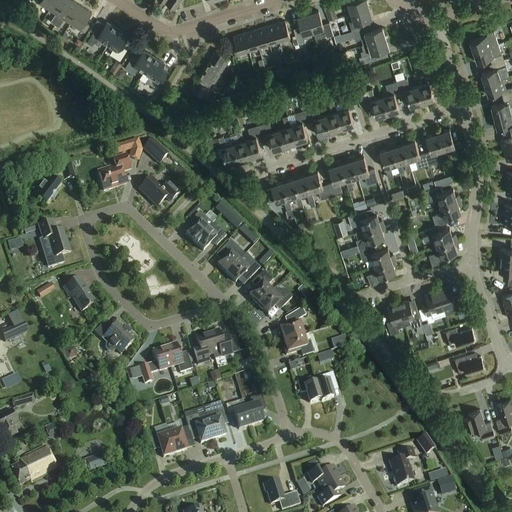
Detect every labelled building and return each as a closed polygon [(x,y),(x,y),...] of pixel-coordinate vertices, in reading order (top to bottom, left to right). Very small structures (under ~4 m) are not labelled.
[(36,0),(36,1),(50,10),(56,0),(36,0)] [(51,22),(55,25),(71,0),(56,0),(50,10),(56,14),(51,22)] [(65,20),(71,24),(82,6),(71,0),(55,25),(60,28),(65,20)] [(167,0),(166,3),(175,9),(181,0),(167,0)] [(350,7),(351,13),(369,8),(366,0),(357,0),(344,4),(345,9),(350,7)] [(82,6),(71,24),(85,33),(90,25),(86,23),(92,13),(82,6)] [(334,8),(326,11),(329,21),(337,18),(334,8)] [(372,19),(369,8),(351,13),(353,19),(349,21),(352,31),(360,29),(358,23),(372,19)] [(308,14),(313,31),(319,30),(321,34),(325,33),(327,37),(333,35),(329,23),(323,25),(319,11),(308,14)] [(313,31),(308,14),(298,17),(303,36),(296,38),(297,38),(299,44),(305,42),(305,39),(309,38),(307,33),(313,31)] [(275,24),(280,41),(290,38),(285,21),(275,24)] [(102,41),(108,44),(118,29),(107,22),(100,33),(95,30),(87,43),(92,46),(94,43),(99,46),(102,41)] [(275,24),(264,28),(269,44),(280,41),(275,24)] [(367,38),(368,44),(386,38),(382,28),(367,33),(365,27),(360,29),(352,31),(355,41),(367,38)] [(264,28),(254,31),(259,47),(269,44),(264,28)] [(118,29),(108,44),(114,48),(110,54),(120,61),(127,50),(121,47),(128,36),(118,29)] [(254,31),(243,34),(248,51),(259,47),(254,31)] [(487,36),(470,42),(474,52),(498,44),(494,31),(486,34),(487,36)] [(248,51),(243,34),(233,37),(238,54),(248,51)] [(386,38),(368,44),(370,48),(365,49),(367,55),(359,58),(362,65),(377,60),(375,53),(389,49),(386,38)] [(504,60),(502,54),(498,44),(474,52),(477,63),(490,59),(492,64),(504,60)] [(138,68),(144,72),(154,57),(143,50),(137,61),(132,58),(125,68),(135,75),(138,68)] [(213,57),(226,65),(230,58),(217,50),(213,57)] [(154,57),(144,72),(150,76),(146,82),(157,89),(164,78),(168,71),(162,68),(164,64),(154,57)] [(222,71),(226,65),(213,57),(209,63),(222,71)] [(506,66),(504,60),(492,64),(494,70),(481,74),(485,85),(503,79),(499,68),(506,66)] [(116,61),(109,72),(115,76),(122,64),(116,61)] [(218,78),(222,71),(209,63),(204,70),(218,78)] [(204,70),(200,76),(214,84),(218,78),(204,70)] [(423,84),(417,86),(423,107),(428,105),(427,102),(434,99),(429,85),(435,83),(431,71),(420,74),(423,84)] [(200,76),(196,83),(209,91),(214,84),(200,76)] [(407,78),(396,82),(400,94),(406,92),(410,107),(417,105),(418,108),(423,107),(417,86),(410,88),(407,78)] [(501,91),(503,97),(511,94),(511,87),(506,89),(503,79),(485,85),(488,96),(501,91)] [(339,82),(329,85),(331,91),(341,88),(339,82)] [(389,95),(382,97),(389,118),(393,116),(392,113),(399,110),(395,95),(400,94),(396,82),(386,85),(389,95)] [(209,91),(196,83),(192,89),(205,97),(209,91)] [(389,118),(382,97),(375,99),(372,89),(361,93),(365,105),(371,103),(375,118),(383,116),(384,119),(389,118)] [(220,98),(222,102),(239,97),(246,95),(245,91),(220,98)] [(491,107),(494,118),(511,113),(511,111),(511,107),(511,94),(503,97),(504,103),(491,107)] [(343,109),(337,111),(336,111),(342,128),(343,132),(348,131),(347,127),(354,125),(349,110),(355,108),(351,96),(340,99),(343,109)] [(332,113),(325,115),(332,136),(337,134),(335,131),(342,128),(336,111),(337,111),(334,101),(329,103),(332,113)] [(315,107),(305,111),(309,123),(314,121),(319,136),(326,134),(327,137),(332,136),(325,115),(319,117),(315,107)] [(297,124),(291,126),(290,126),(296,143),(297,147),(302,145),(301,141),(308,139),(303,124),(309,123),(305,111),(294,114),(297,124)] [(507,132),(511,130),(511,113),(494,118),(497,129),(505,126),(507,132)] [(286,127),(279,129),(286,150),(291,149),(289,145),(296,143),(290,126),(291,126),(288,116),(283,118),(286,127)] [(269,122),(259,125),(262,137),(268,135),(273,150),(280,148),(281,152),(286,150),(279,129),(272,131),(269,122)] [(251,138),(245,140),(244,140),(250,158),(251,161),(256,160),(255,156),(262,154),(257,139),(262,137),(259,125),(248,129),(251,138)] [(441,128),(437,129),(443,150),(450,148),(453,158),(464,154),(460,142),(454,144),(450,129),(443,131),(441,128)] [(431,152),(425,153),(429,165),(440,162),(436,152),(443,150),(437,129),(432,131),(433,134),(426,137),(431,152)] [(240,142),(233,144),(239,165),(244,163),(243,160),(250,158),(244,140),(245,140),(241,131),(237,132),(240,142)] [(239,165),(233,144),(226,146),(223,136),(218,138),(221,148),(226,165),(233,163),(235,166),(239,165)] [(503,151),(504,151),(504,150),(511,148),(511,137),(500,140),(503,151)] [(115,147),(117,155),(123,153),(134,149),(142,146),(140,139),(140,138),(135,140),(131,141),(121,145),(115,147)] [(402,140),(403,144),(408,161),(409,161),(415,159),(418,169),(429,165),(425,153),(420,155),(415,140),(408,142),(407,139),(402,140)] [(159,164),(167,156),(151,141),(143,150),(159,164)] [(395,142),(390,144),(397,165),(404,163),(407,172),(412,171),(409,161),(408,161),(403,144),(396,146),(395,142)] [(397,165),(390,144),(386,145),(387,149),(380,151),(385,168),(388,178),(393,176),(390,167),(397,165)] [(356,155),(351,156),(358,177),(364,175),(367,185),(378,181),(374,169),(369,171),(364,156),(357,158),(356,155)] [(130,170),(126,156),(112,160),(114,167),(97,173),(103,192),(125,185),(122,173),(130,170)] [(347,162),(341,164),(349,191),(354,189),(351,179),(358,177),(351,156),(346,158),(347,162)] [(333,182),(328,184),(332,196),(342,193),(339,183),(346,181),(340,160),(334,162),(336,165),(329,167),(333,182)] [(74,178),(69,161),(58,165),(60,172),(54,173),(50,179),(47,177),(32,196),(45,206),(60,187),(55,183),(58,179),(62,178),(63,182),(74,178)] [(182,167),(179,172),(187,177),(190,172),(182,167)] [(310,169),(305,171),(306,175),(312,192),(318,190),(321,199),(332,196),(328,184),(322,186),(318,171),(311,173),(310,169)] [(298,173),(293,175),(300,195),(307,193),(310,203),(315,201),(312,192),(306,175),(299,177),(298,173)] [(283,182),(289,199),(295,197),(298,207),(303,205),(294,178),(288,180),(287,177),(282,178),(283,182)] [(435,181),(437,188),(444,185),(442,178),(435,181)] [(162,190),(150,179),(139,190),(156,207),(165,199),(170,203),(178,194),(168,184),(162,190)] [(289,199),(283,182),(276,184),(275,180),(270,182),(271,185),(271,186),(272,188),(266,190),(270,202),(276,200),(277,203),(284,201),(287,210),(292,209),(289,199)] [(438,199),(440,206),(461,199),(459,195),(455,196),(453,189),(438,193),(437,188),(425,192),(428,203),(438,199)] [(374,198),(366,200),(368,206),(376,204),(374,198)] [(436,227),(438,226),(448,223),(446,217),(461,212),(459,205),(462,204),(461,199),(440,206),(442,213),(432,216),(436,227)] [(364,200),(358,202),(361,210),(366,208),(364,200)] [(503,216),(504,216),(504,215),(511,215),(511,205),(504,205),(503,216)] [(235,218),(236,217),(227,209),(227,210),(226,210),(221,216),(229,224),(235,218)] [(361,224),(364,231),(384,224),(383,219),(379,220),(377,213),(362,218),(360,212),(348,216),(352,227),(361,224)] [(194,226),(185,235),(194,244),(208,229),(212,225),(207,220),(199,213),(190,222),(194,226)] [(344,220),(333,224),(338,238),(348,234),(344,220)] [(48,238),(53,255),(44,258),(48,269),(64,264),(61,256),(70,253),(67,244),(66,244),(62,230),(54,233),(51,221),(37,226),(42,240),(48,238)] [(358,245),(359,251),(371,247),(370,242),(385,237),(382,230),(386,229),(384,224),(364,231),(366,237),(356,240),(358,245)] [(33,225),(23,228),(26,235),(35,232),(33,225)] [(208,229),(194,244),(203,252),(212,243),(216,247),(226,237),(218,229),(217,230),(212,225),(208,229)] [(434,239),(436,246),(457,239),(455,234),(452,235),(450,228),(439,231),(438,226),(436,227),(426,230),(428,236),(423,237),(425,242),(434,239)] [(243,227),(239,232),(246,238),(250,234),(243,227)] [(12,250),(26,247),(24,237),(10,239),(12,250)] [(457,239),(436,246),(439,252),(429,255),(432,266),(444,262),(443,257),(457,252),(455,245),(459,244),(457,239)] [(220,252),(217,255),(222,261),(217,266),(226,275),(239,262),(244,257),(245,256),(230,242),(229,243),(220,252)] [(501,249),(500,261),(511,261),(511,243),(510,249),(501,249)] [(351,254),(359,251),(358,245),(349,248),(351,254)] [(373,259),(375,265),(396,259),(394,254),(390,255),(388,248),(373,253),(371,247),(359,251),(363,262),(373,259)] [(264,258),(259,263),(263,267),(268,261),(264,258)] [(396,259),(375,265),(377,272),(367,275),(371,286),(383,282),(381,277),(396,272),(394,265),(397,264),(396,259)] [(239,262),(226,275),(235,283),(244,274),(249,280),(260,269),(251,260),(244,267),(239,262)] [(511,261),(500,261),(499,273),(509,273),(508,286),(511,284),(511,261)] [(257,306),(258,306),(271,293),(266,288),(273,281),(264,272),(254,282),(259,287),(249,297),(257,305),(257,306)] [(85,288),(79,278),(63,289),(70,300),(71,299),(80,313),(95,304),(85,288)] [(36,292),(40,299),(54,290),(50,284),(36,292)] [(502,296),(505,308),(511,305),(511,286),(509,288),(511,293),(502,296)] [(450,287),(438,291),(443,308),(455,304),(457,311),(463,309),(467,321),(474,319),(468,303),(466,304),(463,296),(454,299),(450,287)] [(271,293),(258,306),(258,307),(259,307),(267,315),(277,305),(282,309),(291,299),(283,291),(276,297),(271,293)] [(443,308),(438,291),(426,294),(427,299),(422,301),(424,308),(429,322),(435,321),(434,318),(446,315),(443,308)] [(412,328),(417,326),(422,325),(418,310),(412,312),(409,300),(398,303),(404,320),(409,319),(412,328)] [(391,335),(396,333),(399,332),(398,328),(405,325),(404,320),(398,303),(388,307),(392,321),(387,323),(391,335)] [(281,336),(283,342),(303,336),(298,321),(305,316),(301,309),(287,317),(290,322),(292,326),(287,328),(286,326),(277,329),(280,337),(281,336)] [(28,334),(18,312),(8,317),(14,330),(2,335),(6,344),(28,334)] [(112,351),(113,351),(114,349),(120,355),(133,342),(127,336),(129,334),(124,328),(121,330),(115,325),(111,329),(104,322),(93,333),(101,340),(103,338),(109,344),(107,346),(106,346),(106,347),(106,348),(106,349),(106,350),(107,350),(107,351),(108,351),(108,352),(109,352),(110,352),(111,352),(112,351)] [(458,334),(456,328),(442,332),(446,344),(456,341),(458,347),(476,341),(472,329),(458,334)] [(207,336),(213,355),(219,353),(220,358),(232,355),(227,340),(221,342),(218,331),(212,332),(212,334),(207,336)] [(213,355),(207,336),(201,337),(201,336),(195,338),(198,349),(193,351),(197,366),(208,362),(207,357),(213,355)] [(303,336),(283,342),(285,348),(283,348),(286,356),(295,353),(295,351),(300,350),(302,357),(313,354),(310,342),(305,343),(303,336)] [(335,340),(338,349),(343,347),(348,346),(345,337),(340,338),(335,340)] [(170,347),(164,349),(170,368),(177,366),(180,374),(192,370),(186,353),(179,355),(175,344),(169,346),(170,347)] [(65,351),(67,360),(76,358),(74,349),(65,351)] [(170,368),(164,349),(159,351),(158,349),(152,351),(156,363),(139,368),(144,385),(152,382),(149,375),(170,368)] [(327,353),(325,354),(327,362),(332,360),(333,360),(331,352),(327,353)] [(467,375),(485,369),(481,356),(467,361),(465,355),(451,360),(455,372),(465,369),(467,375)] [(439,362),(431,365),(433,371),(441,369),(439,362)] [(248,378),(256,375),(255,370),(246,373),(248,378)] [(20,372),(4,379),(9,389),(24,382),(20,372)] [(218,372),(210,374),(212,382),(220,379),(218,372)] [(321,377),(315,379),(314,379),(321,400),(320,401),(321,402),(333,399),(330,391),(331,389),(336,387),(332,374),(321,377)] [(314,379),(315,379),(314,377),(307,380),(296,383),(300,394),(306,393),(309,404),(320,401),(321,400),(314,379)] [(208,385),(210,393),(217,391),(214,383),(208,385)] [(14,409),(28,405),(35,403),(32,396),(12,402),(14,409)] [(252,407),(245,409),(250,427),(262,423),(259,411),(265,409),(261,396),(249,400),(252,407)] [(167,398),(159,400),(161,406),(169,404),(167,398)] [(511,420),(511,408),(510,401),(497,405),(502,419),(496,421),(501,436),(511,431),(511,429),(509,421),(511,420)] [(207,423),(212,441),(225,437),(220,423),(226,421),(222,408),(210,412),(203,413),(207,423)] [(250,427),(245,409),(233,413),(238,430),(250,427)] [(466,431),(473,429),(474,432),(480,431),(483,440),(495,436),(491,422),(485,424),(481,410),(468,414),(469,417),(462,420),(466,431)] [(17,425),(11,411),(0,416),(0,433),(1,433),(4,440),(15,434),(12,428),(17,425)] [(200,445),(212,441),(207,423),(203,413),(197,416),(185,420),(189,433),(196,431),(200,445)] [(46,434),(59,429),(57,423),(44,429),(46,434)] [(168,435),(175,455),(186,451),(183,442),(191,440),(187,428),(179,431),(168,435)] [(175,455),(168,435),(168,432),(155,436),(156,438),(149,440),(153,452),(159,450),(162,459),(175,455)] [(416,442),(425,456),(435,450),(426,436),(416,442)] [(56,472),(44,447),(24,457),(25,458),(19,461),(20,463),(10,469),(19,487),(30,482),(31,485),(56,472)] [(504,450),(502,451),(504,456),(504,457),(505,456),(507,456),(511,454),(510,448),(509,449),(504,450)] [(415,459),(412,449),(398,453),(400,460),(389,463),(394,479),(393,481),(394,484),(396,485),(396,487),(413,482),(407,461),(415,459)] [(102,456),(84,462),(89,474),(106,468),(102,456)] [(502,459),(504,466),(510,464),(507,457),(502,459)] [(315,460),(306,465),(310,471),(318,466),(315,460)] [(321,488),(338,478),(332,467),(327,471),(324,465),(307,475),(312,484),(317,481),(321,488)] [(427,476),(430,483),(441,480),(439,472),(427,476)] [(322,507),(338,499),(341,497),(338,492),(344,488),(338,478),(321,488),(324,494),(317,498),(322,507)] [(436,482),(441,497),(455,493),(450,478),(436,482)] [(283,497),(278,481),(263,485),(265,493),(266,493),(270,505),(279,502),(281,511),(300,505),(296,493),(283,497)] [(300,491),(303,496),(309,493),(306,487),(300,491)] [(432,495),(430,487),(410,494),(413,504),(410,505),(412,511),(437,511),(432,495)]
